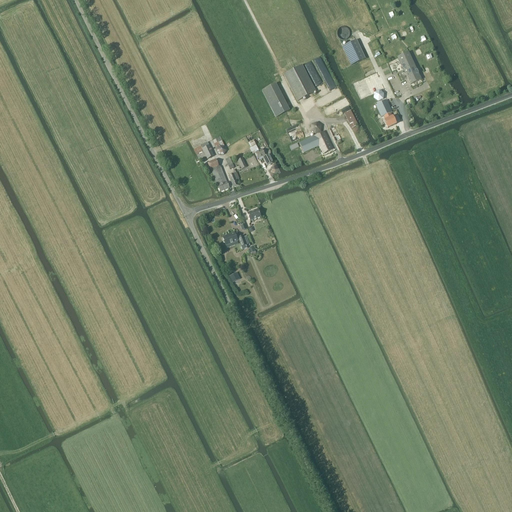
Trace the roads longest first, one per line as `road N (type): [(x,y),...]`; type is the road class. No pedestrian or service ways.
road 1 (unclassified): [(185,214),(511,96)]
road 2 (unclassified): [(332,511),(185,214)]
road 3 (unclassified): [(185,214),(75,0)]
road 4 (track): [(322,122),(307,122),(294,104),(244,0)]
road 5 (track): [(408,134),(341,0)]
